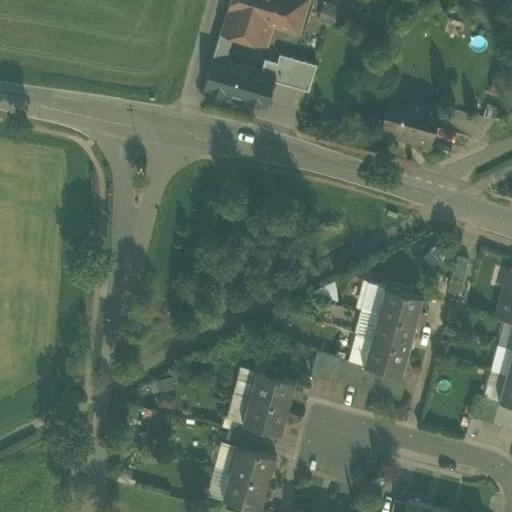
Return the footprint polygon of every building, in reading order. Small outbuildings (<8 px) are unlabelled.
[(233,34),(262,43),(264,39),(269,41),(274,22),(298,30),(307,0),(230,0),(221,30),(233,34)] [(344,8),(324,2),(318,20),(338,27),(344,8)] [(216,45),(229,49),(233,34),(221,30),(216,45)] [(216,45),(213,55),(225,59),(229,49),(216,45)] [(265,57),(262,69),(265,70),(276,73),(274,80),(308,89),(316,62),(277,51),(275,60),(265,57)] [(262,69),(225,59),(213,55),(204,87),(256,103),(265,70),(262,69)] [(276,73),(265,70),(256,103),(267,106),(274,80),(276,73)] [(380,130),(429,144),(441,104),(392,90),(380,130)] [(361,208),(348,206),(344,230),(357,232),(361,208)] [(447,254),(435,242),(422,255),(433,267),(447,254)] [(448,290),(459,293),(469,258),(457,255),(452,275),(448,290)] [(501,315),(511,317),(511,268),(510,268),(497,313),(498,314),(501,315)] [(448,290),(452,275),(439,271),(431,294),(444,299),(448,290)] [(363,306),(378,310),(385,284),(370,280),(363,306)] [(341,301),(335,283),(314,295),(341,301)] [(424,295),(385,284),(378,310),(417,321),(424,295)] [(357,332),(372,336),(378,310),(363,306),(362,306),(356,331),(357,332)] [(417,321),(378,310),(372,336),(410,346),(417,321)] [(511,317),(501,315),(494,341),(511,345),(511,317)] [(353,359),(364,362),(372,336),(357,332),(350,358),(353,359)] [(410,346),(372,336),(364,362),(376,365),(387,368),(403,372),(410,346)] [(511,345),(494,341),(488,366),(507,371),(511,351),(511,345)] [(311,371),(335,377),(340,355),(317,349),(311,371)] [(335,377),(347,380),(353,359),(350,358),(340,355),(335,377)] [(347,380),(358,383),(364,362),(353,359),(347,380)] [(358,383),(370,387),(376,365),(364,362),(358,383)] [(234,389),(250,394),(257,368),(241,363),(234,389)] [(387,368),(376,365),(370,387),(382,390),(387,368)] [(499,397),(507,371),(488,366),(481,392),(489,394),(499,397)] [(257,368),(250,394),(289,404),(296,378),(257,368)] [(387,368),(382,390),(402,395),(407,373),(403,372),(387,368)] [(511,372),(507,371),(499,397),(500,397),(511,400),(511,372)] [(250,394),(234,389),(227,415),(232,417),(243,420),(250,394)] [(511,400),(500,397),(499,397),(489,394),(481,392),(477,391),(471,413),(483,416),(494,419),(505,422),(511,424),(511,400)] [(282,430),(289,404),(250,394),(243,420),(254,423),(282,430)] [(483,416),(471,413),(466,430),(478,433),(483,416)] [(232,417),(229,428),(251,434),(254,423),(243,420),(232,417)] [(263,437),(251,434),(229,428),(226,440),(237,443),(260,449),(263,437)] [(222,439),(221,444),(236,448),(237,443),(226,440),(222,439)] [(237,443),(236,448),(230,469),(269,479),(276,453),(260,449),(237,443)] [(217,465),(230,469),(236,448),(221,444),(215,465),(217,465)] [(210,491),(223,495),(230,469),(217,465),(210,491)] [(262,505),(269,479),(230,469),(223,495),(262,505)] [(395,497),(391,511),(403,511),(407,500),(395,497)] [(431,511),(434,504),(408,497),(407,500),(403,511),(431,511)]
